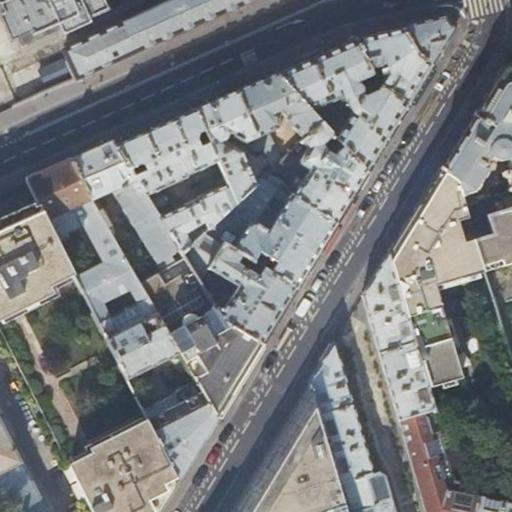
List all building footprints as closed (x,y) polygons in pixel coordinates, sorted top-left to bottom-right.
[(4,0),(0,2),(0,7),(19,50),(61,31),(63,35),(90,23),(88,19),(108,10),(103,0),(4,0)] [(252,0),(174,0),(63,51),(76,79),(195,26),(252,0)] [(421,23),(398,28),(420,59),(432,67),(437,58),(455,29),(446,17),(421,23)] [(381,32),(354,39),(369,68),(385,65),(386,70),(382,71),(383,75),(386,77),(380,88),(408,105),(420,86),(432,67),(420,59),(398,28),(381,32)] [(378,87),(369,68),(354,39),(353,39),(319,54),(275,74),(320,122),(332,135),(343,147),(367,172),(384,144),(408,105),(380,88),(378,87)] [(511,68),(510,68),(507,69),(506,70),(504,72),(500,70),(481,101),(440,168),(458,183),(464,206),(478,202),(477,200),(476,200),(473,191),(488,167),(486,165),(492,156),(494,158),(498,159),(502,159),(506,158),(510,170),(501,173),(503,176),(504,176),(505,178),(507,177),(511,192),(511,191),(511,68)] [(260,80),(237,90),(261,148),(271,170),(286,155),(281,149),(274,156),(273,143),(268,133),(277,129),(277,128),(273,111),(279,109),(282,111),(285,114),(285,120),(303,139),(320,122),(275,74),(260,80)] [(215,100),(195,109),(205,133),(210,144),(217,162),(227,185),(235,204),(254,185),(240,152),(221,143),(221,142),(222,141),(223,140),(224,137),(225,136),(225,135),(225,133),(246,142),(247,147),(253,151),(261,148),(237,90),(215,100)] [(194,138),(205,133),(195,109),(154,127),(115,144),(114,145),(130,170),(142,165),(145,171),(134,177),(154,210),(165,205),(160,189),(186,178),(186,176),(217,162),(210,144),(199,149),(194,138)] [(279,115),(282,111),(279,109),(273,111),(277,128),(282,126),(279,115)] [(320,146),(332,135),(320,122),(303,139),(298,143),(306,148),(298,159),(299,165),(308,171),(301,181),(296,178),(286,194),(290,197),(335,224),(351,198),(367,172),(343,147),(333,156),(326,152),(320,146)] [(333,156),(343,147),(332,135),(320,146),(326,152),(333,156)] [(154,210),(134,177),(130,170),(114,145),(112,142),(91,151),(71,160),(87,193),(102,219),(108,215),(104,208),(101,209),(95,200),(112,192),(114,196),(160,273),(185,258),(182,253),(159,218),(154,210)] [(44,214),(87,193),(71,160),(48,171),(26,180),(28,183),(39,206),(44,214)] [(483,273),(473,243),(475,240),(464,206),(458,183),(440,168),(417,205),(397,238),(387,254),(427,388),(427,389),(461,379),(434,287),(483,273)] [(267,173),(261,179),(275,188),(280,181),(267,173)] [(261,179),(254,185),(235,204),(207,230),(204,232),(217,240),(234,212),(250,222),(233,250),(241,255),(263,269),(295,288),(314,258),(335,224),(290,197),(273,223),(259,215),(274,194),(283,199),(286,194),(275,188),(261,179)] [(207,230),(235,204),(227,185),(183,204),(184,206),(159,218),(182,253),(194,242),(192,238),(188,239),(186,233),(204,223),(207,230)] [(511,191),(511,192),(478,202),(464,206),(475,240),(473,243),(483,273),(485,273),(483,267),(500,262),(502,268),(511,264),(511,191)] [(102,219),(87,193),(44,214),(71,269),(73,273),(98,322),(109,316),(101,302),(130,287),(134,296),(110,309),(113,314),(138,301),(146,297),(139,285),(102,219)] [(71,269),(44,214),(39,206),(0,223),(0,319),(50,293),(47,286),(73,273),(71,269)] [(233,250),(217,240),(204,232),(194,242),(182,253),(185,258),(199,281),(207,268),(237,287),(229,299),(224,296),(220,300),(225,304),(219,313),(224,321),(261,344),(276,320),(295,288),(263,269),(258,277),(236,263),(241,255),(233,250)] [(427,388),(387,254),(367,287),(362,295),(425,511),(473,511),(480,486),(454,481),(427,389),(427,388)] [(185,258),(160,273),(139,285),(146,297),(154,311),(201,284),(199,281),(185,258)] [(502,268),(500,262),(483,267),(485,273),(502,268)] [(154,311),(146,297),(138,301),(146,317),(117,332),(109,316),(98,322),(126,378),(140,371),(168,356),(178,351),(168,335),(154,311)] [(215,307),(168,335),(178,351),(216,418),(240,378),(261,344),(224,321),(219,313),(215,307)] [(313,375),(307,384),(337,483),(372,472),(333,343),(313,375)] [(178,351),(168,356),(185,385),(172,392),(188,424),(182,427),(165,393),(155,399),(146,380),(144,380),(140,371),(126,378),(148,420),(178,480),(202,441),(216,418),(178,351)] [(345,511),(337,483),(307,384),(270,445),(229,511),(345,511)] [(157,511),(178,480),(148,420),(91,448),(94,454),(69,466),(91,511),(157,511)] [(0,498),(6,511),(45,511),(0,421),(0,498)] [(377,471),(372,472),(337,483),(345,511),(393,511),(383,474),(377,471)] [(511,511),(511,493),(480,486),(473,511),(511,511)]
